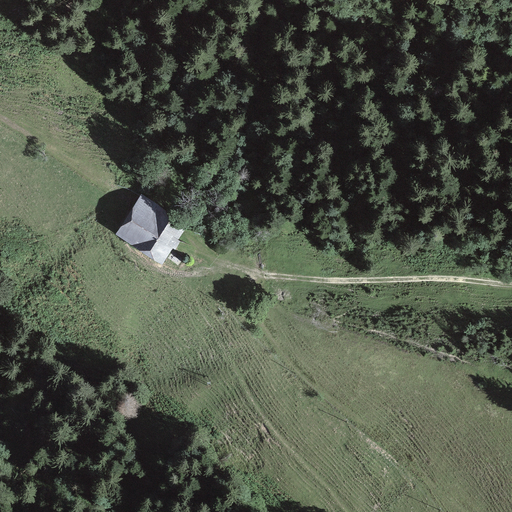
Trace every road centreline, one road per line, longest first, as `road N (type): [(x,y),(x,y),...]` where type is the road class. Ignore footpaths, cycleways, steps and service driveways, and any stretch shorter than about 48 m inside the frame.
road 1 (track): [(462,511),(303,374),(213,260)]
road 2 (track): [(185,235),(213,260),(284,278),(511,286)]
